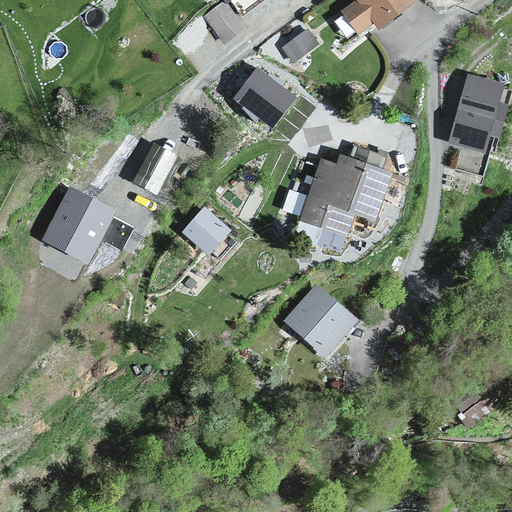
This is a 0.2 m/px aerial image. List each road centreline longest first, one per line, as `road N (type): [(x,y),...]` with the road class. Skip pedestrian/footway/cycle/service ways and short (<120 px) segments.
road 1 (unknown): [(459,20),(406,61),(368,129),(334,134),(311,123)]
road 2 (unknown): [(420,286),(455,282),(511,213)]
